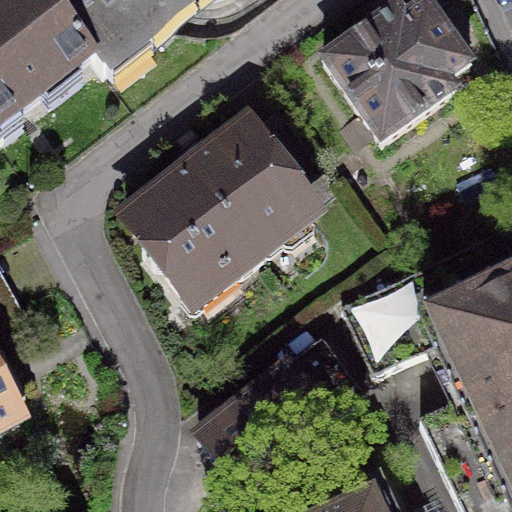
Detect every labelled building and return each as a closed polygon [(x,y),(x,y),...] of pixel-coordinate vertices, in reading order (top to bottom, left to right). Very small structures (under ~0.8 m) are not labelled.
[(103,82),(104,81),(41,0),(26,0),(9,13),(5,7),(0,10),(0,136),(90,66),(103,82)] [(41,0),(104,81),(208,0),(41,0)] [(323,67),(381,150),(456,97),(448,87),(470,71),(427,10),(416,18),(405,25),(397,15),(323,67)] [(251,136),(243,135),(207,163),(143,212),(141,230),(153,245),(144,252),(142,263),(153,277),(165,279),(185,305),(192,306),(228,278),(231,283),(239,284),(266,263),(266,258),(310,225),(312,218),(272,167),(272,164),(251,136)] [(458,511),(511,511),(511,234),(341,317),(372,381),(379,383),(384,381),(383,379),(437,354),(463,410),(419,430),(458,511)] [(321,347),(199,442),(221,470),(243,499),(281,469),(284,473),(289,469),(286,465),(365,404),(321,347)] [(0,438),(22,426),(1,386),(0,384),(0,438)] [(383,511),(376,496),(341,511),(383,511)]
